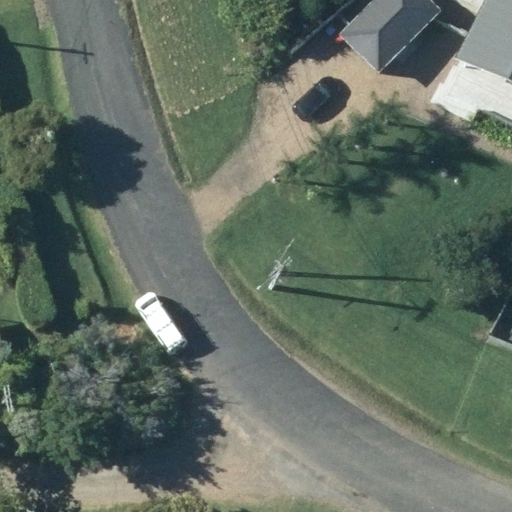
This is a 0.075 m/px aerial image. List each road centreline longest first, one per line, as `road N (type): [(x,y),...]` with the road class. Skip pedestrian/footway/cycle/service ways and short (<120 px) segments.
road 1 (residential): [(91,0),(137,203),(171,281),(223,356),(295,410)]
road 2 (unclassified): [(295,410),(214,455),(115,486),(0,488)]
road 3 (residential): [(295,410),(427,487),(488,511)]
